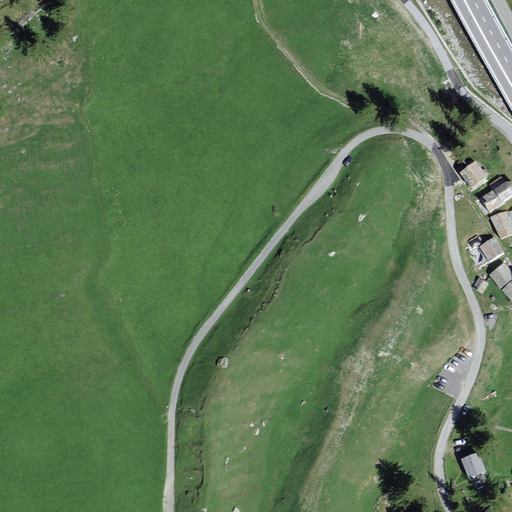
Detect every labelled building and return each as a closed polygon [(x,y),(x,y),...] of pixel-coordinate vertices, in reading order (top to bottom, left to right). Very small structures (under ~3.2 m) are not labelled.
[(472,163),(456,175),(467,190),(483,178),(472,163)] [(500,183),(477,201),(486,214),(511,196),(511,190),(507,184),(500,183)] [(511,211),(489,220),(497,241),(511,235),(511,211)] [(493,238),(478,248),(488,263),(503,254),(493,238)] [(511,279),(511,276),(503,265),(489,277),(499,290),(511,279)] [(511,282),(501,292),(511,303),(511,282)] [(476,455),(460,461),(468,480),(484,473),(476,455)]
